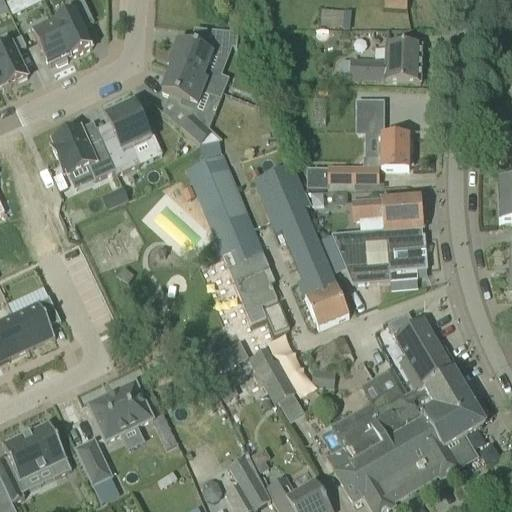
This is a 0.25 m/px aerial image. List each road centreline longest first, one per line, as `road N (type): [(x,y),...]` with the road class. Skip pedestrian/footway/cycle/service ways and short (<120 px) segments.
road 1 (tertiary): [(498,366),(467,290),(453,222),(465,0)]
road 2 (residential): [(0,415),(81,375),(91,357),(48,262)]
road 3 (residential): [(135,0),(127,63),(0,130)]
